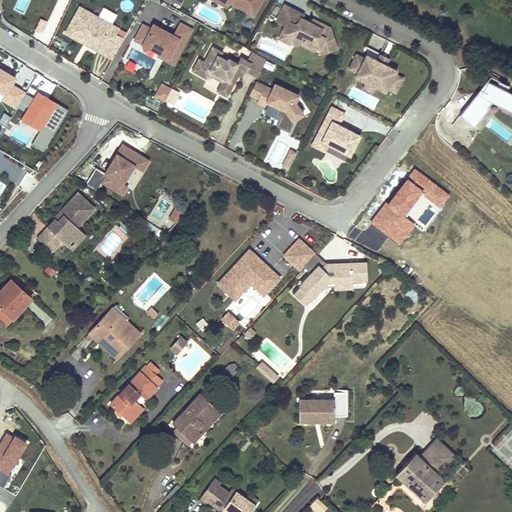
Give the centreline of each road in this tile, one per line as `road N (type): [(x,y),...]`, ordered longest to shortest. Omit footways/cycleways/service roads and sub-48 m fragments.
road 1 (residential): [(343,0),(425,42),(441,54),(445,70),(437,96),(347,207),(319,211),(101,100)]
road 2 (residential): [(0,234),(82,144),(101,100)]
road 3 (residential): [(101,511),(50,431),(0,382)]
road 4 (residential): [(101,100),(0,34)]
